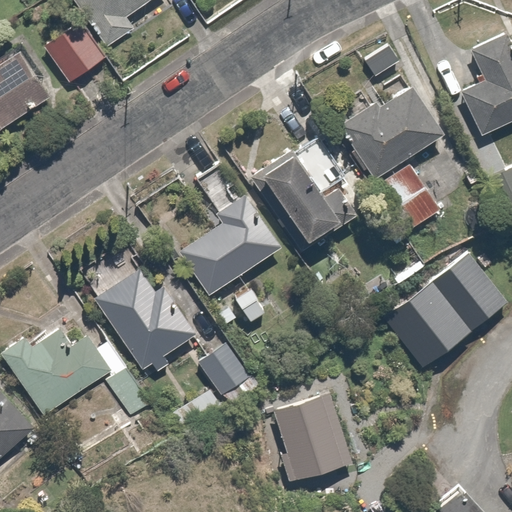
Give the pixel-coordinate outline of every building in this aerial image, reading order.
[(169,0),(84,0),(97,18),(91,22),(104,43),(169,0)] [(79,20),(43,43),(67,80),(103,57),(79,20)] [(511,35),(511,34),(476,51),(488,77),(461,89),(481,132),(511,117),(511,35)] [(0,124),(49,91),(22,51),(2,65),(0,61),(0,124)] [(379,172),(441,133),(416,91),(386,109),(380,99),(346,120),(379,172)] [(323,134),(266,171),(312,242),(360,211),(343,186),(353,180),(323,134)] [(413,162),(384,180),(411,224),(403,229),(422,259),(460,235),(413,162)] [(511,164),(501,170),(511,193),(511,164)] [(213,295),(283,246),(246,194),(217,215),(223,224),(183,252),(213,295)] [(434,276),(475,329),(511,302),(470,248),(434,276)] [(200,332),(152,261),(97,298),(144,369),(200,332)] [(475,329),(434,276),(384,315),(425,368),(475,329)] [(29,331),(3,348),(48,412),(108,370),(80,329),(74,333),(66,322),(37,342),(29,331)] [(227,338),(197,359),(222,395),(252,374),(227,338)] [(0,459),(40,424),(0,379),(0,459)] [(324,469),(302,402),(277,411),(290,450),(281,453),(290,480),(324,469)] [(494,511),(466,478),(424,511),(494,511)]
